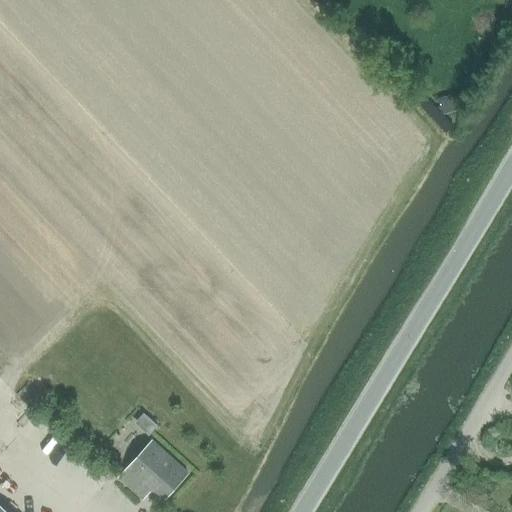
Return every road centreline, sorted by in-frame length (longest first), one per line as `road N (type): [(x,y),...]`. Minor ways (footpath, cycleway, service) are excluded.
road 1 (unclassified): [(302,511),(511,167)]
road 2 (tertiary): [(415,511),(511,354)]
